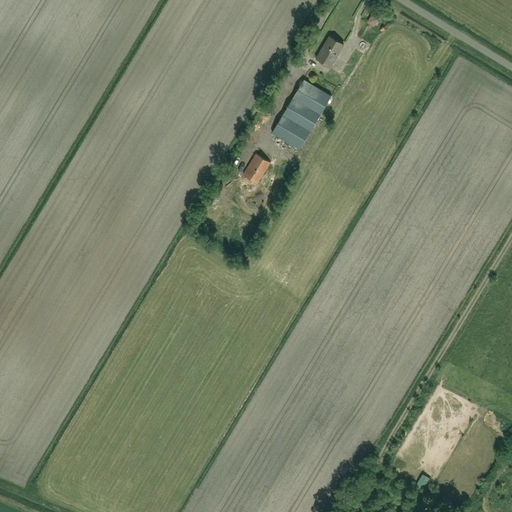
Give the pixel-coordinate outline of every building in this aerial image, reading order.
[(330,67),(344,44),(330,36),(316,58),(330,67)] [(300,64),(296,68),(302,74),(306,70),(300,64)] [(304,79),(272,133),(300,149),(331,96),(304,79)] [(258,183),(270,162),(256,153),(243,174),(258,183)] [(237,158),(230,166),(235,170),(242,162),(237,158)] [(212,218),(220,205),(212,201),(205,214),(212,218)] [(248,223),(237,242),(244,246),(255,228),(248,223)] [(431,478),(423,474),(417,485),(424,490),(431,478)]
